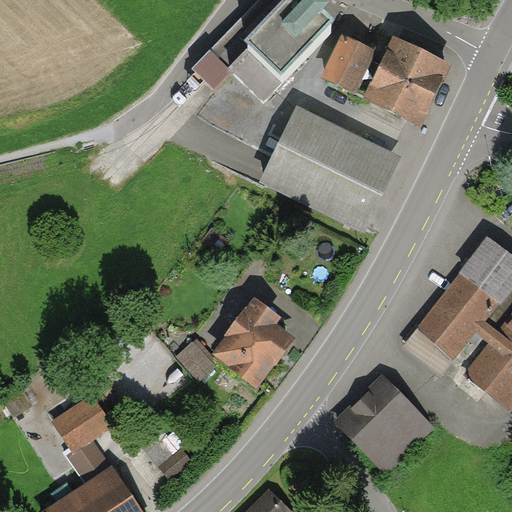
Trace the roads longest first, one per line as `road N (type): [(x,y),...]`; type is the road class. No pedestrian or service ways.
road 1 (unclassified): [(465,118),(396,255),(295,410)]
road 2 (track): [(0,162),(137,119),(238,0)]
road 3 (residential): [(493,57),(366,0)]
road 4 (unclassified): [(295,410),(200,511)]
road 5 (residential): [(295,410),(383,511)]
